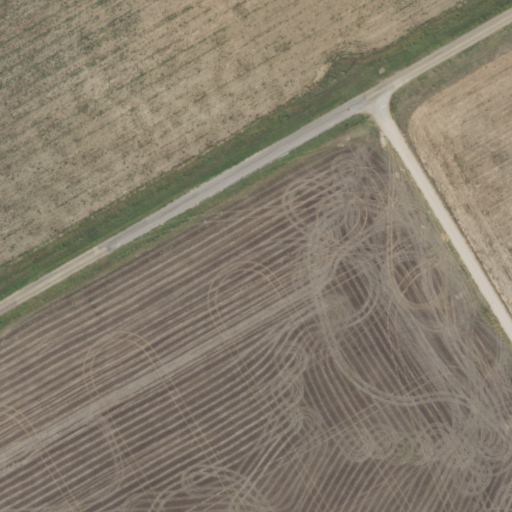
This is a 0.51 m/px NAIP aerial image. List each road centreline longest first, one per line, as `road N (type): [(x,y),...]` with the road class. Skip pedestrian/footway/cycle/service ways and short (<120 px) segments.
road 1 (tertiary): [(511,17),(0,308)]
road 2 (residential): [(511,384),(483,341),(468,280),(369,100)]
